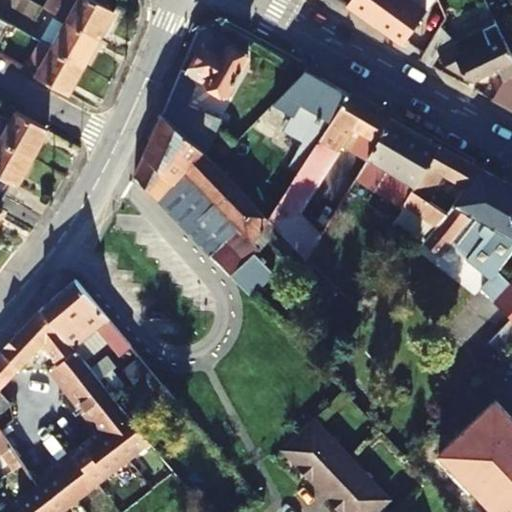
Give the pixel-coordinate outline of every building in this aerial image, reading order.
[(117,10),(98,0),(80,0),(69,20),(101,37),(117,10)] [(401,42),(422,14),(403,0),(349,0),(345,6),(364,20),(366,17),(401,42)] [(101,37),(69,20),(54,47),(85,65),(101,37)] [(452,43),(440,27),(418,60),(435,70),(439,65),(468,82),(496,70),(502,81),(511,76),(511,62),(501,40),(488,46),(481,30),(452,43)] [(180,69),(162,112),(205,154),(218,121),(185,108),(197,81),(224,96),(246,58),(227,46),(222,55),(204,45),(188,73),(180,69)] [(85,65),(54,47),(38,75),(69,93),(85,65)] [(276,103),(325,132),(348,96),(301,70),(276,103)] [(511,95),(503,109),(511,113),(511,95)] [(309,256),(323,235),(301,213),(344,148),(368,163),(371,158),(395,121),(348,96),(325,132),(269,218),(276,224),(309,256)] [(0,138),(2,140),(33,158),(50,128),(18,110),(13,121),(0,113),(0,138)] [(225,211),(254,239),(257,235),(264,242),(269,236),(267,233),(276,224),(269,218),(215,164),(205,154),(162,112),(134,177),(144,187),(156,200),(185,170),(217,203),(211,209),(219,216),(225,211)] [(371,158),(417,185),(439,146),(395,121),(371,158)] [(2,140),(0,138),(0,192),(7,196),(14,183),(17,185),(33,158),(2,140)] [(468,189),(480,169),(469,164),(439,146),(417,185),(413,192),(429,201),(443,176),(468,189)] [(429,240),(445,254),(454,243),(476,218),(492,227),(487,234),(491,239),(472,260),(494,280),(485,290),(499,303),(511,289),(511,283),(501,273),(511,261),(511,186),(480,169),(468,189),(452,214),(441,226),(429,240)] [(441,226),(452,214),(429,201),(413,192),(405,205),(441,226)] [(332,201),(325,214),(333,219),(340,207),(332,201)] [(476,218),(454,243),(464,253),(483,233),(485,236),(487,234),(492,227),(476,218)] [(187,230),(218,261),(229,251),(198,219),(187,230)] [(230,260),(239,268),(242,264),(229,251),(218,261),(223,267),(230,260)] [(254,252),(242,264),(239,268),(230,260),(223,267),(254,298),(256,296),(277,275),(254,252)] [(96,329),(107,341),(118,331),(73,281),(42,310),(74,348),(96,329)] [(511,289),(499,303),(511,315),(511,289)] [(55,366),(106,429),(127,412),(74,348),(42,310),(41,309),(1,352),(18,368),(42,343),(59,363),(55,366)] [(115,350),(122,344),(127,349),(131,346),(118,331),(107,341),(115,350)] [(127,349),(122,344),(115,350),(120,355),(121,354),(127,349)] [(188,410),(131,346),(127,349),(121,354),(177,420),(188,410)] [(0,429),(0,411),(8,404),(0,396),(0,456),(8,473),(19,463),(6,439),(4,434),(0,429)] [(511,511),(511,416),(496,399),(435,462),(481,511),(511,511)] [(150,439),(127,412),(106,429),(86,446),(108,473),(150,439)] [(373,511),(391,495),(353,455),(316,417),(285,447),(300,463),(298,465),(307,474),(342,511),(344,510),(346,511),(373,511)] [(29,511),(61,511),(108,473),(86,446),(39,484),(19,501),(29,511)]
